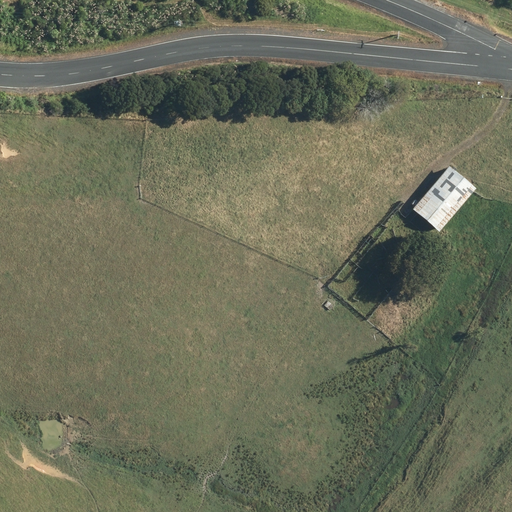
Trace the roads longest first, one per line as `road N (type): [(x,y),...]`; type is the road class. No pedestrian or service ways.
road 1 (secondary): [(0,73),(47,75),(224,46),(511,67)]
road 2 (unclassified): [(511,60),(380,0)]
